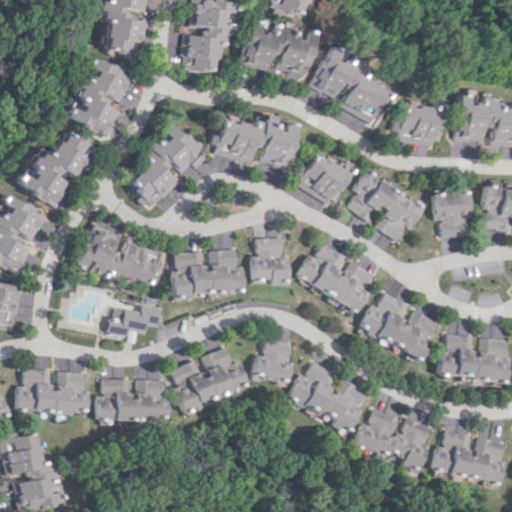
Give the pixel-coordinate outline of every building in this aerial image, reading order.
[(106,47),(115,47),(115,53),(134,54),(135,43),(144,44),(146,20),(129,19),(129,10),(143,11),(144,0),(101,0),(100,19),(108,20),(106,47)] [(181,69),(217,70),(218,43),(229,43),(230,22),(226,22),(226,12),(231,12),(231,0),(224,0),(188,0),(188,25),(201,26),(201,35),(182,34),(181,69)] [(263,0),(262,5),(297,15),(301,0),(263,0)] [(264,69),(267,52),(276,54),(273,70),(301,76),(311,32),(301,30),(299,40),(290,38),(292,27),(279,25),(278,28),(265,26),(266,24),(246,20),(237,64),(264,69)] [(368,121),(383,89),(358,77),(363,66),(335,53),(336,50),(324,44),(305,85),(331,97),(336,85),(344,89),(335,106),(368,121)] [(132,74),(91,57),(74,99),(75,99),(67,117),(108,135),(119,110),(102,103),(106,95),(121,101),(132,74)] [(451,139),(478,140),(478,125),(488,125),(487,144),(511,144),(511,109),(494,109),(495,102),(485,101),(485,99),(465,98),(465,94),(453,94),(451,139)] [(440,99),(431,98),(430,108),(399,104),(394,140),(435,146),(440,99)] [(288,166),(296,123),(276,120),(277,115),(264,113),(263,121),(253,119),(252,125),(221,120),(218,135),(212,134),(210,144),(215,145),(213,154),(236,158),(237,155),(250,157),(252,144),(261,145),(258,160),(288,166)] [(179,182),(173,176),(169,173),(167,161),(174,166),(179,172),(190,164),(196,168),(201,161),(199,147),(194,140),(168,122),(163,129),(170,139),(152,140),(148,144),(149,159),(135,170),(137,183),(138,185),(135,189),(138,194),(139,204),(153,203),(159,198),(164,197),(168,190),(179,182)] [(98,148),(68,130),(53,154),(46,149),(41,158),(36,155),(29,166),(28,165),(17,183),(55,207),(70,184),(58,177),(63,169),(79,179),(98,148)] [(295,184),(333,202),(349,167),(311,150),(295,184)] [(344,208),(366,221),(373,210),(380,213),(372,227),(395,240),(403,226),(409,229),(423,204),(408,195),(407,197),(362,171),(351,190),(353,192),(344,208)] [(511,188),(483,186),(480,209),(485,210),(484,227),(507,229),(509,214),(511,214),(511,188)] [(470,215),(468,190),(432,192),(434,220),(439,220),(440,237),(466,235),(464,215),(470,215)] [(0,264),(17,273),(30,249),(13,241),(18,232),(32,240),(46,214),(7,193),(0,206),(0,264)] [(78,267),(114,278),(115,273),(147,283),(151,269),(157,270),(164,250),(127,238),(122,254),(113,251),(118,233),(91,224),(78,267)] [(284,254),(278,254),(278,237),(252,237),(253,255),(248,255),(249,280),(266,279),(266,285),(285,284),(284,254)] [(348,261),(342,271),(335,268),(342,255),(319,242),(311,256),(306,254),(293,277),(354,310),(364,291),(362,290),(371,274),(348,261)] [(240,290),(239,265),(234,265),(233,248),(206,250),(207,263),(201,263),(200,251),(173,252),(174,270),(171,270),(172,298),(190,297),(190,293),(240,290)] [(19,291),(4,289),(5,283),(0,281),(0,323),(13,326),(19,291)] [(416,358),(435,322),(410,309),(401,325),(394,322),(404,304),(381,292),(374,306),(368,303),(355,329),(384,345),(385,343),(416,358)] [(158,307),(140,304),(139,310),(113,306),(112,317),(107,316),(105,334),(124,337),(125,329),(142,332),(143,324),(155,326),(158,307)] [(502,340),(475,337),(474,349),(467,348),(468,336),(442,333),(440,350),(436,349),(433,374),(502,381),(504,357),(500,356),(502,340)] [(285,343),(261,337),(256,355),(252,354),(247,375),(281,383),(286,362),(281,361),(285,343)] [(165,368),(171,386),(168,387),(177,413),(194,407),(192,401),(241,384),(233,360),(226,362),(220,346),(195,355),(200,368),(194,371),(190,360),(165,368)] [(343,432),(352,408),(350,408),(358,389),(335,380),(332,389),(322,385),(328,371),(306,362),(300,376),(293,373),(282,400),(327,418),(324,425),(343,432)] [(80,372),(54,371),(53,383),(46,383),(46,369),(20,368),(19,385),(14,385),(13,408),(47,409),(47,412),(82,413),(83,390),(79,390),(80,372)] [(124,378),(98,377),(97,394),(93,394),(92,417),(161,419),(162,398),(157,398),(157,379),(131,378),(131,392),(123,392),(124,378)] [(348,442),(396,460),(394,465),(411,472),(421,445),(418,443),(425,426),(396,415),(395,419),(367,408),(361,425),(355,423),(348,442)] [(494,482),(498,460),(494,460),(497,442),(472,437),(470,448),(463,446),(465,434),(439,429),(436,446),(430,445),(426,470),(494,482)] [(0,437),(0,474),(17,472),(18,479),(6,481),(12,510),(55,502),(47,459),(36,461),(31,432),(0,437)]
